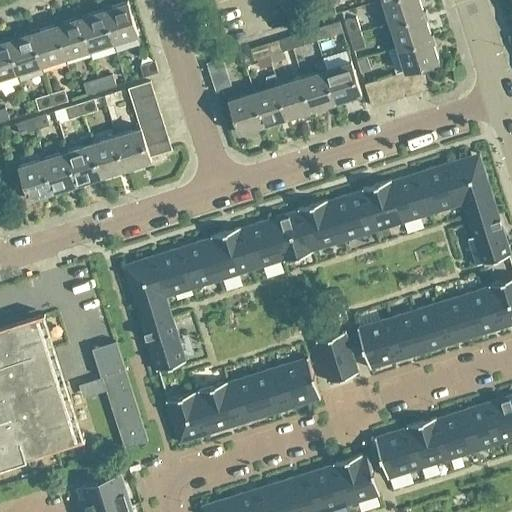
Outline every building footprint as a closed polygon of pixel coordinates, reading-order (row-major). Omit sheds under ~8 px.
[(423,13),(419,0),(381,0),(389,24),(423,13)] [(128,3),(103,10),(113,44),(138,36),(128,3)] [(113,44),(103,10),(79,18),(89,51),(113,44)] [(423,13),(389,24),(397,47),(431,37),(423,13)] [(65,59),(89,51),(79,18),(55,25),(65,59)] [(360,32),(356,18),(344,21),(349,36),(360,32)] [(65,59),(55,25),(30,33),(41,66),(65,59)] [(332,36),(328,25),(314,29),(317,41),(332,36)] [(317,41),(314,29),(299,34),(302,45),(317,41)] [(365,47),(360,32),(349,36),(353,50),(365,47)] [(30,33),(6,41),(17,74),(41,66),(30,33)] [(431,37),(397,47),(405,72),(409,71),(421,67),(439,62),(431,37)] [(283,51),(280,40),(265,44),(269,56),(283,51)] [(0,42),(0,79),(17,74),(6,41),(0,42)] [(269,56),(265,44),(251,49),(254,61),(269,56)] [(225,70),(221,58),(206,63),(210,75),(225,70)] [(158,73),(154,61),(140,66),(143,77),(158,73)] [(337,103),(326,70),(324,62),(314,65),(316,73),(302,77),(313,110),(337,103)] [(361,95),(351,62),(326,70),(337,103),(361,95)] [(428,89),(421,67),(409,71),(416,93),(428,89)] [(416,93),(409,71),(405,72),(398,74),(405,97),(416,93)] [(269,87),(254,92),(264,125),(288,118),(278,85),(274,73),(265,76),(269,87)] [(405,97),(398,74),(386,78),(394,100),(405,97)] [(116,86),(113,75),(98,79),(102,91),(116,86)] [(313,110),(302,77),(278,85),(288,118),(313,110)] [(394,100),(386,78),(375,81),(382,104),(394,100)] [(102,91),(98,79),(84,84),(87,95),(102,91)] [(382,104),(375,81),(364,85),(371,107),(382,104)] [(154,94),(150,82),(128,89),(132,101),(154,94)] [(68,101),(64,90),(50,94),(53,106),(68,101)] [(264,125),(254,92),(229,100),(239,133),(264,125)] [(53,106),(50,94),(35,99),(39,110),(53,106)] [(158,105),(154,94),(132,101),(136,112),(158,105)] [(98,111),(94,100),(79,104),(83,115),(98,111)] [(83,115),(79,104),(65,109),(68,120),(83,115)] [(161,117),(158,105),(136,112),(139,124),(161,117)] [(0,122),(10,120),(6,108),(0,110),(0,122)] [(49,126),(46,115),(31,119),(35,130),(49,126)] [(165,128),(161,117),(139,124),(140,128),(141,128),(143,134),(165,128)] [(35,130),(31,119),(17,124),(20,135),(35,130)] [(140,128),(116,136),(127,170),(152,162),(150,155),(146,145),(143,134),(141,128),(140,128)] [(143,134),(146,145),(168,138),(165,128),(143,134)] [(92,143),(89,135),(80,138),(82,146),(68,151),(78,185),(103,177),(92,143)] [(127,170),(116,136),(92,143),(103,177),(127,170)] [(150,155),(171,148),(168,138),(146,145),(150,155)] [(78,185),(68,151),(44,158),(54,192),(78,185)] [(462,203),(467,217),(496,208),(481,161),(471,164),(468,155),(449,161),(462,203)] [(54,192),(44,158),(19,166),(29,200),(54,192)] [(462,203),(449,161),(420,171),(433,212),(462,203)] [(391,180),(404,221),(433,212),(420,171),(391,180)] [(404,221),(391,180),(391,179),(361,188),(361,189),(374,230),(404,221)] [(374,230),(361,189),(327,200),(340,241),(374,230)] [(340,241),(327,200),(326,199),(299,207),(313,250),(340,241)] [(313,250),(299,207),(297,208),(297,209),(270,218),(283,259),(284,260),(313,251),(313,250)] [(496,208),(467,217),(472,235),(468,237),(477,265),(510,254),(496,208)] [(283,259),(270,218),(240,227),(253,269),(283,259)] [(253,269),(240,227),(239,226),(210,235),(210,236),(223,278),(253,269)] [(223,278),(210,236),(182,245),(195,287),(223,278)] [(153,254),(166,296),(195,287),(182,245),(153,254)] [(125,273),(140,321),(171,312),(166,296),(153,254),(133,261),(136,270),(125,273)] [(511,276),(491,283),(504,326),(511,323),(511,276)] [(464,293),(477,334),(504,326),(491,283),(488,284),(488,285),(464,293)] [(438,301),(450,343),(477,334),(464,293),(438,301)] [(411,310),(424,351),(450,343),(438,301),(411,310)] [(397,359),(424,351),(411,310),(384,318),(397,359)] [(171,312),(140,321),(156,370),(186,361),(171,312)] [(0,465),(79,441),(39,314),(0,326),(0,465)] [(397,359),(384,318),(357,327),(363,345),(362,345),(363,350),(364,350),(370,368),(397,359)] [(358,372),(345,331),(316,340),(329,381),(358,372)] [(147,440),(116,340),(94,347),(125,447),(147,440)] [(308,356),(281,364),(294,406),(321,397),(315,379),(316,379),(314,374),(313,374),(308,356)] [(294,406),(281,364),(254,373),(267,414),(294,406)] [(227,381),(240,423),(267,414),(254,373),(227,381)] [(197,391),(210,432),(240,423),(227,381),(227,380),(198,390),(198,391),(197,391)] [(179,442),(210,432),(197,391),(195,391),(195,390),(166,400),(179,442)] [(511,438),(511,393),(492,400),(505,441),(511,438)] [(505,441),(492,400),(463,409),(476,450),(505,441)] [(476,450),(463,409),(436,417),(436,416),(433,417),(446,459),(476,450)] [(446,459),(433,417),(406,425),(406,427),(404,427),(417,469),(446,459)] [(417,469),(404,427),(374,437),(387,478),(417,469)] [(362,453),(339,460),(353,502),(380,494),(374,475),(375,475),(373,471),(367,453),(362,454),(362,453)] [(326,511),(353,502),(339,460),(332,462),(333,463),(313,470),(326,511)] [(296,511),(322,511),(326,511),(313,470),(285,478),(296,511)] [(130,505),(121,474),(99,480),(109,511),(130,505)] [(266,511),(296,511),(285,478),(258,487),(266,511)] [(77,487),(85,511),(107,511),(109,511),(99,480),(77,487)] [(236,511),(266,511),(258,487),(231,495),(236,511)] [(236,511),(231,495),(202,505),(204,511),(236,511)]
